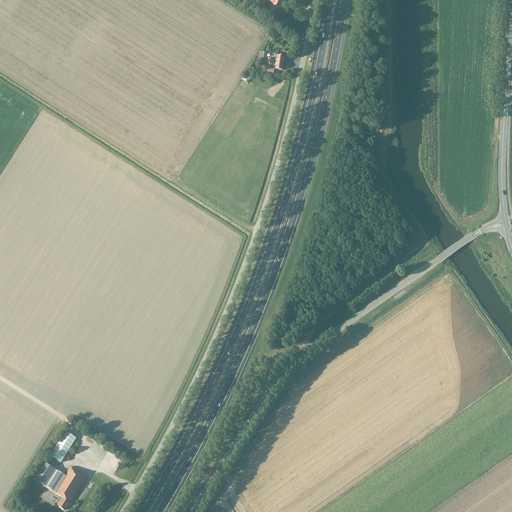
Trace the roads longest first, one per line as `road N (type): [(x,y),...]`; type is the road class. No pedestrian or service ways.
road 1 (unclassified): [(121,511),(235,288),(277,163),(314,0)]
road 2 (motorway): [(331,0),(306,122),(263,263),(144,511)]
road 3 (motorway): [(159,511),(230,380),(281,254),(344,0)]
road 4 (tertiary): [(192,511),(293,360),(479,231),(505,222)]
road 5 (primary): [(505,222),(510,0)]
